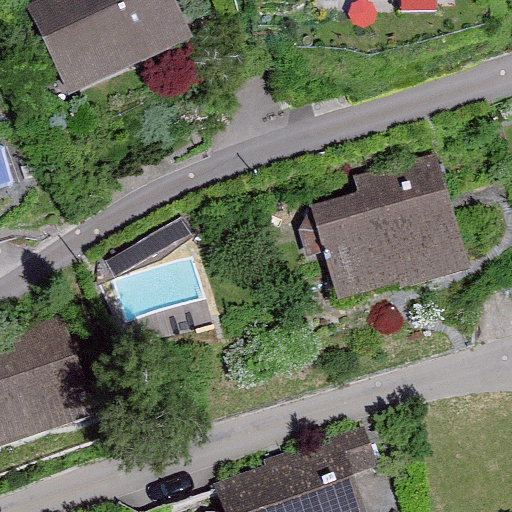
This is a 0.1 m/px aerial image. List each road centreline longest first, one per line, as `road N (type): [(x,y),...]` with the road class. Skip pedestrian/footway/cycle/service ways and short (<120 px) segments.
road 1 (residential): [(511,68),(242,148),(66,241),(0,291)]
road 2 (residential): [(475,363),(15,511)]
